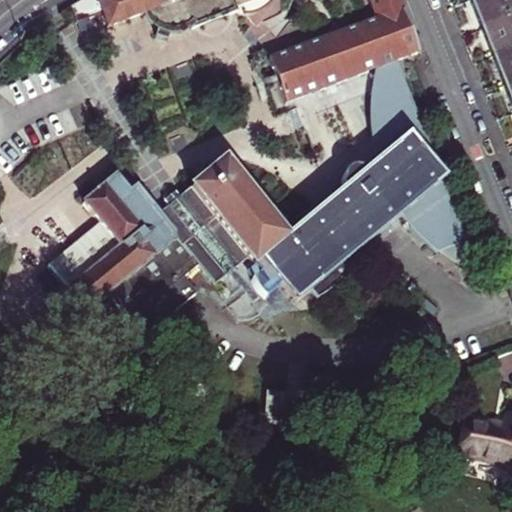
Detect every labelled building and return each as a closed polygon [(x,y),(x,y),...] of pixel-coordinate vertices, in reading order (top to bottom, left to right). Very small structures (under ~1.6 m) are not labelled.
[(97,3),(96,0),(84,0),(69,9),(75,26),(102,16),(97,3)] [(418,53),(398,0),(105,0),(97,3),(102,16),(107,29),(146,14),(147,19),(149,22),(155,28),(157,29),(154,38),(167,41),(169,33),(178,32),(181,31),(190,26),(191,29),(237,13),(231,0),(368,0),(375,21),(268,61),(284,105),(374,70),(381,87),(370,91),(368,109),(369,127),(372,154),(375,166),(382,174),(266,270),(295,305),(310,292),(317,300),(329,292),(340,282),(349,271),(361,249),(400,217),(408,227),(418,237),(428,247),(437,254),(465,243),(441,182),(442,181),(421,156),(428,150),(393,63),(418,53)] [(511,0),(474,0),(469,2),(481,30),(511,17),(511,0)] [(511,17),(481,30),(492,58),(511,49),(511,17)] [(511,49),(492,58),(503,86),(511,82),(511,49)] [(370,91),(381,87),(374,70),(373,73),(372,79),(370,91)] [(511,82),(503,86),(511,108),(511,82)] [(142,184),(171,166),(154,141),(125,158),(142,184)] [(128,195),(114,178),(82,205),(98,225),(47,268),(64,289),(48,302),(48,309),(65,330),(73,331),(89,318),(86,314),(108,296),(143,338),(196,294),(183,279),(197,267),(214,286),(247,259),(253,267),(259,262),(285,241),(223,163),(178,198),(174,193),(162,202),(167,208),(156,217),(135,190),(128,195)] [(382,174),(375,166),(365,174),(362,171),(356,169),(352,169),(346,172),(342,176),(340,180),(341,184),(344,193),(285,241),(259,262),(266,270),(382,174)] [(272,396),(271,423),(291,424),(292,396),(272,396)] [(511,419),(510,419),(505,428),(468,420),(461,455),(496,463),(504,466),(511,474),(511,419)]
